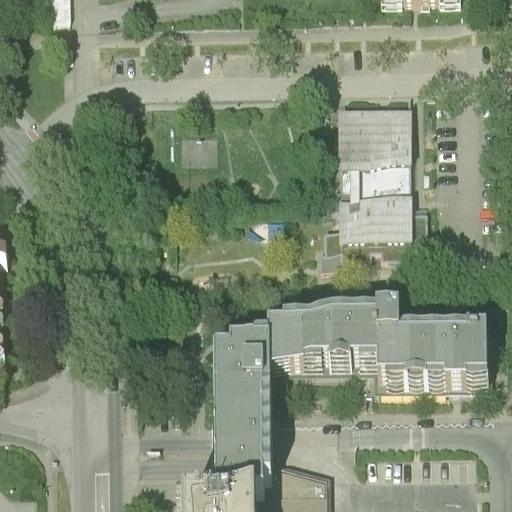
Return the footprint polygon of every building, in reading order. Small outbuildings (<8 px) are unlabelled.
[(0,0),(0,21),(8,4),(0,0)] [(56,0),(57,39),(90,39),(139,38),(229,38),(348,38),(347,0),(56,0)] [(462,21),(462,1),(386,2),(387,22),(382,22),(383,66),(421,66),(467,65),(466,21),(462,21)] [(75,77),(75,44),(56,44),(55,77),(75,77)] [(347,328),(346,322),(375,322),(375,314),(384,314),(384,322),(414,322),(414,311),(431,311),(431,276),(423,275),(415,275),(414,262),(414,233),(414,201),(413,173),(392,173),(344,173),(344,202),(344,270),(344,288),(328,288),(328,310),(324,310),(324,329),(347,328)] [(0,381),(2,382),(1,376),(7,376),(10,373),(10,368),(7,365),(1,365),(1,361),(7,361),(9,358),(9,353),(6,350),(1,350),(1,341),(0,318),(1,312),(14,312),(14,301),(7,301),(1,301),(1,297),(0,297),(0,381)] [(273,382),(274,400),(275,399),(275,430),(309,429),(309,424),(382,423),(382,441),(450,440),(450,447),(470,447),(470,440),(491,440),(491,392),(471,392),(471,394),(474,394),(474,399),(404,400),(403,375),(393,375),(382,375),(382,381),(289,382),(273,382)] [(0,411),(3,415),(11,406),(6,401),(10,396),(10,391),(6,388),(3,388),(3,384),(1,383),(2,382),(0,381),(0,411)] [(276,511),(277,509),(276,485),(276,469),(275,438),(275,430),(275,399),(274,400),(259,400),(259,398),(248,400),(236,400),(236,408),(232,408),(231,407),(226,413),(226,423),(220,423),(221,470),(221,485),(221,509),(221,511),(276,511)]
